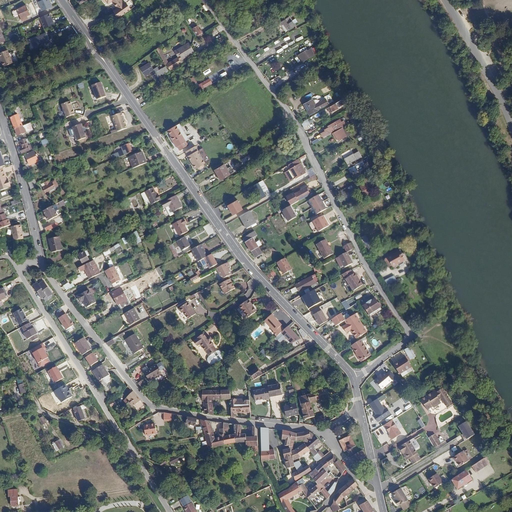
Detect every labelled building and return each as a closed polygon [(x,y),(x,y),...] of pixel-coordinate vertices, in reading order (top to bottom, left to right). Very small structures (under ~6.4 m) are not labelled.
[(53,7),(49,0),(43,0),(38,2),(42,12),(53,7)] [(119,20),(132,10),(127,3),(125,3),(122,0),(105,0),(109,5),(113,2),(118,9),(114,12),(119,20)] [(31,14),(26,5),(17,9),(21,18),(31,14)] [(290,16),(282,21),(287,30),(296,25),(290,16)] [(56,17),(50,19),(52,25),(58,22),(56,17)] [(193,25),(192,26),(198,37),(203,34),(197,25),(194,27),(193,25)] [(45,34),(31,39),(34,48),(48,42),(46,37),(47,37),(46,33),(45,34)] [(188,42),(176,49),(181,58),(194,51),(188,42)] [(13,63),(7,50),(0,52),(0,58),(3,67),(13,63)] [(306,50),(303,52),(307,58),(310,56),(310,55),(313,53),(311,51),(308,52),(306,50)] [(177,57),(166,63),(170,70),(176,66),(175,65),(180,62),(177,57)] [(150,72),(155,80),(169,72),(165,65),(158,69),(156,67),(152,69),(148,63),(140,68),(144,75),(150,72)] [(198,84),(200,90),(212,85),(210,79),(198,84)] [(106,96),(100,82),(91,85),(97,100),(106,96)] [(328,103),(326,98),(315,104),(312,99),(304,104),(309,114),(318,109),(328,103)] [(337,102),(339,106),(346,103),(343,98),(337,102)] [(73,114),(69,101),(60,104),(65,117),(73,114)] [(339,106),(337,102),(330,106),(332,111),(339,106)] [(126,128),(121,112),(112,116),(117,131),(126,128)] [(11,118),(14,126),(21,123),(18,115),(11,118)] [(314,115),(301,123),(303,127),(313,122),(312,119),(315,117),(314,115)] [(334,130),(346,123),(343,119),(342,117),(329,125),(328,126),(329,127),(325,129),(325,131),(332,127),(334,130)] [(29,120),(21,123),(25,132),(32,130),(29,120)] [(21,123),(14,126),(17,135),(25,132),(21,123)] [(176,124),(167,129),(173,139),(172,140),(175,146),(176,145),(179,149),(187,144),(185,140),(176,124)] [(85,138),(80,125),(71,128),(76,141),(85,138)] [(325,131),(321,133),(323,136),(334,130),(332,127),(325,131)] [(339,133),(333,136),(337,142),(342,139),(339,133)] [(30,149),(25,139),(19,141),(22,148),(20,149),(21,153),(30,149)] [(205,162),(195,145),(185,150),(188,154),(188,155),(195,167),(198,166),(198,167),(200,168),(203,166),(204,164),(203,163),(205,162)] [(142,163),(148,161),(144,150),(131,155),(135,166),(142,163)] [(358,150),(344,158),(349,166),(353,164),(352,162),(354,160),(362,156),(358,150)] [(33,161),(32,157),(31,153),(26,155),(29,165),(34,164),(33,161)] [(306,171),(297,156),(287,162),(291,168),(288,170),(292,176),(293,179),(306,171)] [(363,159),(348,167),(350,172),(354,170),(355,172),(358,171),(356,168),(365,163),(363,159)] [(229,164),(228,162),(214,170),(220,180),(229,174),(227,170),(229,169),(226,165),(229,164)] [(0,184),(2,189),(10,187),(10,186),(11,186),(9,179),(7,179),(4,169),(0,169),(0,184)] [(28,182),(31,191),(39,189),(36,180),(28,182)] [(45,192),(51,189),(54,187),(55,186),(57,185),(55,180),(48,183),(49,184),(47,186),(44,181),(41,183),(45,192)] [(256,181),(252,184),(256,191),(261,188),(256,181)] [(384,195),(390,191),(385,185),(380,189),(384,195)] [(152,203),(160,199),(161,198),(159,194),(158,195),(154,187),(146,192),(152,203)] [(259,196),(264,193),(261,188),(256,191),(259,196)] [(286,197),(291,205),(304,198),(300,191),(294,194),(294,193),(286,197)] [(148,206),(152,203),(146,192),(142,194),(148,206)] [(183,206),(177,194),(176,194),(168,199),(163,201),(166,207),(167,206),(171,205),(174,210),(176,209),(183,206)] [(320,194),(310,200),(317,214),(328,208),(320,194)] [(226,205),(232,214),(242,209),(237,202),(236,203),(234,200),(226,205)] [(55,204),(42,211),(48,221),(60,214),(55,204)] [(176,209),(174,210),(171,205),(167,206),(171,215),(177,212),(176,209)] [(297,217),(290,206),(283,210),(284,211),(283,211),(283,213),(281,214),(286,223),(297,217)] [(0,224),(1,228),(11,225),(8,219),(7,220),(3,209),(0,210),(0,209),(0,224)] [(255,223),(249,211),(239,217),(246,228),(255,223)] [(329,226),(324,215),(309,224),(314,233),(318,230),(319,232),(329,226)] [(181,219),(173,223),(179,235),(187,231),(184,224),(187,223),(184,218),(182,220),(181,219)] [(46,231),(57,225),(56,222),(45,228),(46,231)] [(21,224),(12,226),(14,240),(23,238),(21,224)] [(140,237),(137,230),(133,232),(137,243),(141,241),(140,237)] [(245,237),(247,241),(253,238),(257,236),(254,232),(245,237)] [(52,245),(50,246),(52,252),(62,249),(59,235),(49,238),(52,245)] [(372,247),(365,235),(361,237),(368,249),(372,247)] [(189,245),(184,236),(168,244),(172,253),(177,251),(175,248),(180,246),(182,249),(189,245)] [(246,242),(251,251),(258,247),(262,245),(260,241),(256,243),(253,238),(247,241),(246,242)] [(332,252),(324,238),(315,243),(323,257),(332,252)] [(346,250),(352,247),(348,240),(342,244),(346,250)] [(122,245),(120,242),(104,251),(106,255),(112,252),(111,251),(122,245)] [(208,255),(202,243),(193,248),(199,260),(204,258),(208,256),(208,255)] [(258,247),(251,251),(255,258),(262,254),(258,247)] [(85,251),(83,249),(77,252),(83,262),(89,259),(87,256),(90,255),(87,250),(85,251)] [(216,251),(208,255),(208,256),(211,262),(213,266),(221,261),(216,251)] [(345,251),(337,255),(343,266),(351,262),(345,251)] [(393,253),(387,256),(388,258),(392,265),(393,266),(403,260),(399,253),(398,253),(398,255),(395,256),(393,253)] [(284,258),(276,263),(278,266),(282,274),(290,270),(284,258)] [(95,259),(91,261),(96,271),(101,269),(95,259)] [(96,271),(91,261),(79,267),(81,270),(85,268),(89,277),(94,275),(93,273),(96,271)] [(230,266),(228,262),(217,268),(223,278),(232,274),(228,267),(230,266)] [(160,265),(157,267),(164,280),(168,278),(160,265)] [(119,276),(114,266),(112,267),(105,270),(111,280),(113,283),(115,289),(120,286),(124,284),(121,279),(119,276)] [(352,273),(350,269),(342,273),(352,290),(362,284),(354,272),(352,273)] [(275,274),(271,270),(268,272),(269,272),(265,275),(268,278),(271,275),(272,276),(275,274)] [(192,280),(199,276),(196,272),(194,273),(189,276),(192,280)] [(311,274),(295,283),(296,286),(298,289),(315,280),(311,274)] [(388,286),(398,282),(395,276),(385,280),(388,286)] [(172,278),(165,282),(167,286),(175,282),(172,278)] [(40,296),(41,298),(46,294),(47,296),(53,293),(44,280),(39,283),(38,282),(33,284),(40,296)] [(230,284),(228,280),(219,284),(221,289),(223,288),(225,293),(234,289),(232,283),(230,284)] [(316,282),(315,280),(298,289),(298,290),(299,291),(316,282)] [(64,284),(67,290),(72,287),(71,285),(69,282),(64,284)] [(328,293),(332,291),(327,282),(323,284),(328,293)] [(119,303),(122,308),(129,304),(121,288),(116,290),(117,292),(112,294),(117,304),(119,303)] [(321,302),(314,289),(302,296),(309,309),(321,302)] [(86,307),(95,302),(89,290),(77,296),(80,302),(83,301),(86,307)] [(381,306),(380,305),(378,302),(375,297),(372,299),(367,302),(367,303),(363,305),(369,314),(381,306)] [(256,311),(248,299),(238,306),(241,311),(243,309),(248,317),(256,311)] [(196,314),(188,302),(179,308),(182,313),(184,312),(189,319),(196,314)] [(320,310),(318,307),(312,311),(314,314),(313,315),(320,325),(327,320),(321,310),(320,310)] [(27,320),(21,309),(13,313),(19,324),(27,320)] [(133,310),(123,315),(129,326),(138,321),(133,310)] [(75,324),(67,313),(59,318),(67,329),(75,324)] [(281,325),(271,314),(264,320),(274,331),(273,332),(277,336),(284,330),(280,326),(281,325)] [(368,332),(357,314),(347,321),(350,324),(345,327),(348,333),(353,330),(358,339),(368,332)] [(290,328),(288,326),(284,330),(277,336),(275,337),(280,342),(285,337),(291,343),(300,339),(290,328)] [(308,335),(301,328),(298,331),(302,338),(308,335)] [(209,356),(217,351),(213,345),(211,341),(213,340),(210,337),(209,338),(207,339),(204,333),(197,337),(198,338),(194,341),(197,346),(200,344),(205,351),(209,356)] [(135,334),(126,339),(134,353),(143,348),(135,334)] [(83,338),(75,343),(83,354),(91,348),(89,345),(88,345),(83,338)] [(304,344),(300,339),(291,343),(296,349),(304,344)] [(372,354),(362,341),(353,347),(358,354),(363,360),(372,354)] [(47,349),(44,343),(32,350),(40,368),(50,362),(48,358),(49,357),(45,350),(47,349)] [(410,346),(404,349),(410,359),(416,356),(410,346)] [(212,364),(213,363),(221,358),(222,355),(221,353),(220,351),(218,351),(217,351),(209,356),(207,357),(207,359),(208,362),(210,364),(212,364)] [(99,361),(93,353),(86,358),(92,366),(99,361)] [(411,366),(405,356),(401,359),(402,360),(399,362),(398,361),(393,364),(399,374),(401,373),(410,367),(411,366)] [(93,370),(99,381),(102,379),(104,381),(106,381),(108,380),(108,377),(104,370),(106,369),(103,364),(93,370)] [(157,365),(144,372),(149,380),(162,373),(157,365)] [(63,378),(57,366),(48,371),(54,382),(63,378)] [(410,367),(401,373),(402,376),(412,370),(410,367)] [(254,379),(262,375),(258,369),(250,374),(254,379)] [(378,377),(375,380),(382,388),(392,380),(393,381),(397,378),(390,370),(386,373),(385,372),(381,375),(378,377)] [(137,384),(142,390),(146,386),(141,380),(137,384)] [(281,384),(268,386),(269,390),(270,396),(283,394),(281,384)] [(69,389),(66,385),(55,391),(62,403),(73,397),(70,392),(71,392),(70,389),(69,389)] [(433,394),(441,389),(439,385),(431,391),(432,392),(433,394)] [(132,407),(141,399),(132,388),(129,391),(131,393),(126,398),(132,407)] [(270,396),(269,390),(265,390),(265,389),(254,391),(256,400),(266,399),(267,400),(271,399),(270,396)] [(445,398),(446,397),(441,389),(433,394),(432,392),(419,399),(425,408),(431,405),(432,406),(438,402),(437,400),(440,399),(441,400),(445,398)] [(214,415),(213,399),(231,399),(230,390),(219,390),(211,390),(202,391),(202,399),(204,399),(205,413),(214,415)] [(317,400),(314,393),(298,397),(305,416),(304,416),(304,420),(305,420),(307,420),(306,419),(315,417),(310,402),(317,400)] [(373,416),(377,422),(390,414),(386,408),(384,409),(380,403),(381,402),(379,397),(369,404),(375,415),(373,416)] [(451,405),(446,397),(445,398),(441,400),(446,408),(451,405)] [(237,412),(251,411),(250,405),(249,398),(245,398),(245,399),(231,399),(231,416),(231,417),(235,417),(235,413),(237,412)] [(297,404),(285,406),(287,416),(299,413),(297,404)] [(86,419),(81,406),(74,409),(77,416),(79,421),(82,420),(86,419)] [(343,414),(345,408),(334,412),(337,417),(343,414)] [(197,418),(187,416),(186,423),(183,422),(182,427),(187,429),(189,424),(196,425),(197,418)] [(47,423),(43,417),(38,419),(42,425),(47,423)] [(202,423),(205,435),(213,433),(210,421),(202,419),(201,419),(202,423)] [(421,420),(420,419),(417,421),(422,428),(425,426),(421,420)] [(392,421),(384,426),(390,436),(389,436),(392,441),(401,435),(392,421)] [(475,434),(468,421),(459,426),(467,439),(475,434)] [(155,424),(145,426),(147,435),(157,434),(155,424)] [(246,446),(258,446),(258,429),(254,426),(252,426),(253,436),(246,436),(246,433),(241,433),(242,425),(234,424),(235,432),(235,435),(236,442),(246,442),(246,446)] [(289,445),(292,432),(283,430),(282,439),(285,439),(285,445),(283,449),(285,458),(292,456),(291,449),(290,447),(289,445)] [(310,435),(311,433),(308,431),(296,433),(292,432),(289,445),(290,447),(291,449),(292,456),(293,458),(293,460),(295,459),(301,457),(298,453),(296,450),(295,450),(293,450),(293,445),(294,440),(302,439),(302,440),(310,435)] [(205,435),(209,450),(212,447),(225,444),(224,441),(223,437),(221,437),(215,438),(213,433),(205,435)] [(225,444),(236,442),(235,435),(225,436),(224,433),(221,434),(221,436),(221,437),(223,437),(224,441),(225,444)] [(314,438),(315,435),(311,433),(310,435),(302,440),(304,443),(305,443),(306,445),(310,441),(314,438)] [(428,438),(434,448),(441,444),(434,434),(428,438)] [(313,448),(321,441),(315,435),(314,438),(310,441),(306,445),(307,447),(310,451),(314,456),(317,454),(317,453),(314,449),(313,448)] [(355,444),(351,435),(339,440),(343,450),(344,450),(346,449),(352,446),(355,444)] [(63,447),(59,441),(54,443),(56,447),(58,446),(60,449),(63,447)] [(409,441),(398,448),(401,452),(403,451),(408,459),(409,459),(417,454),(409,441)] [(307,447),(306,445),(305,443),(304,443),(296,450),(298,453),(301,457),(302,456),(310,451),(307,447)] [(356,453),(352,446),(346,449),(351,457),(356,453)] [(274,448),(268,449),(268,451),(261,451),(261,460),(277,457),(276,451),(275,451),(274,448)] [(361,450),(356,453),(351,457),(358,468),(366,463),(363,458),(365,456),(361,450)] [(472,457),(467,450),(464,451),(463,450),(462,451),(468,460),(472,457)] [(468,460),(462,451),(452,458),(455,461),(456,460),(459,466),(469,460),(468,460)] [(182,454),(169,460),(171,464),(184,457),(182,454)] [(421,460),(417,454),(409,459),(412,465),(416,463),(421,460)] [(339,461),(334,455),(326,460),(330,465),(333,463),(335,466),(336,465),(342,474),(346,469),(339,461)] [(490,462),(486,456),(475,464),(473,465),(477,471),(490,462)] [(293,460),(293,458),(285,460),(287,468),(295,466),(294,463),(293,460)] [(294,463),(295,466),(298,471),(303,468),(298,460),(296,461),(294,463)] [(322,463),(321,464),(326,468),(327,467),(330,465),(326,460),(322,463)] [(316,468),(316,469),(321,473),(324,469),(326,468),(321,464),(316,468)] [(301,477),(312,470),(309,465),(303,468),(298,471),(301,477)] [(466,470),(472,479),(479,474),(477,471),(473,465),(466,470)] [(309,474),(317,484),(318,484),(319,483),(329,474),(328,473),(324,469),(321,473),(316,469),(309,474)] [(466,470),(452,479),(458,488),(472,479),(466,470)] [(443,483),(437,473),(428,479),(434,488),(443,483)] [(345,497),(358,486),(353,479),(339,491),(344,497),(345,497)] [(278,495),(282,502),(287,499),(303,490),(299,485),(297,482),(289,488),(278,495)] [(328,492),(330,495),(334,491),(337,482),(335,482),(328,492)] [(321,491),(327,498),(330,495),(328,492),(319,483),(318,484),(317,484),(315,486),(320,491),(321,491)] [(304,493),(308,498),(309,500),(320,491),(315,486),(313,488),(312,486),(306,491),(304,493)] [(408,500),(400,488),(392,493),(395,498),(394,499),(395,501),(395,502),(397,506),(399,505),(408,500)] [(19,497),(18,490),(9,490),(10,496),(12,497),(12,505),(19,505),(19,501),(19,497)] [(337,505),(344,497),(339,491),(334,499),(337,505)] [(184,507),(192,502),(188,495),(180,500),(184,507)] [(303,502),(311,511),(317,510),(309,500),(308,498),(303,502)] [(331,506),(333,511),(334,511),(340,509),(338,506),(337,505),(334,499),(333,499),(333,503),(331,506)] [(375,511),(368,501),(360,505),(363,511),(375,511)] [(198,511),(192,502),(184,507),(187,511),(198,511)]
